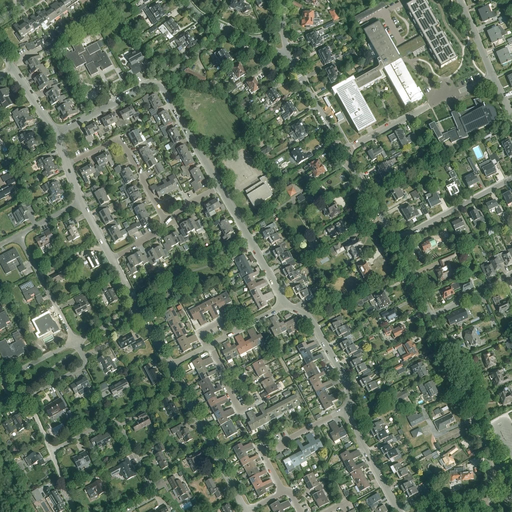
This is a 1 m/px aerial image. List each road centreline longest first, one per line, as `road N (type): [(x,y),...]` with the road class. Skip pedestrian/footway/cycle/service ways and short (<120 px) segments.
road 1 (residential): [(219,188),(158,85),(56,133)]
road 2 (residential): [(344,152),(493,78)]
road 3 (residential): [(169,367),(246,511)]
road 4 (residential): [(165,225),(119,138),(67,165)]
road 5 (residential): [(490,501),(485,444),(455,361)]
road 6 (residential): [(152,486),(112,422),(51,452)]
road 7 (residential): [(286,304),(219,188)]
road 8 (residential): [(394,243),(511,179)]
road 9 (residential): [(346,409),(348,388),(313,323),(286,304)]
road 10 (residential): [(74,342),(18,235)]
